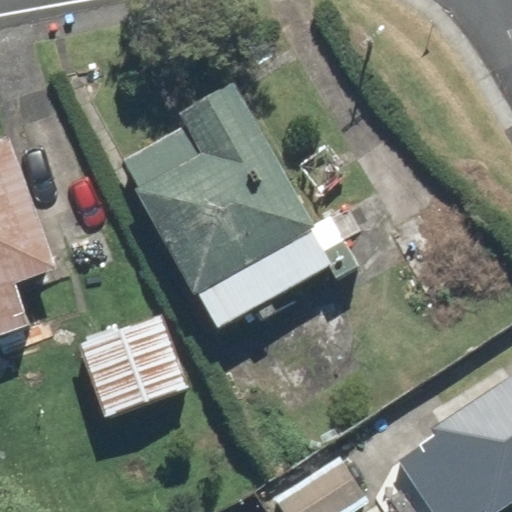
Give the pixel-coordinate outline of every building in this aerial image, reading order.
[(309,225),(229,77),(165,112),(174,130),(116,161),(210,335),(322,274),(329,287),(361,270),(331,213),(309,225)] [(14,292),(50,279),(1,137),(0,136),(0,345),(29,335),(14,292)] [(454,197),(385,227),(420,305),(468,284),(459,264),(479,255),(454,197)] [(160,309),(71,339),(99,422),(187,393),(160,309)] [(375,497),(385,511),(503,511),(511,506),(511,384),(393,463),(403,478),(375,497)] [(339,457),(267,500),(273,511),(355,511),(367,505),(339,457)]
